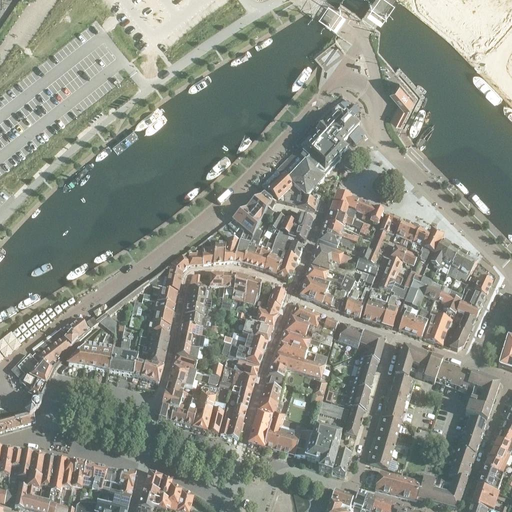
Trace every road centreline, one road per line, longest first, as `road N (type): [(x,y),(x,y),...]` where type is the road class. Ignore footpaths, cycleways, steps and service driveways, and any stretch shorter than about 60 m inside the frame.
road 1 (unclassified): [(0,220),(145,88),(275,0)]
road 2 (residential): [(265,496),(289,472),(355,484),(395,341)]
road 3 (residential): [(157,404),(187,278),(233,274),(296,293)]
road 4 (residential): [(231,484),(291,304)]
road 5 (residential): [(511,271),(379,135)]
road 6 (residential): [(296,293),(331,185),(379,135)]
road 7 (residential): [(463,511),(510,382)]
